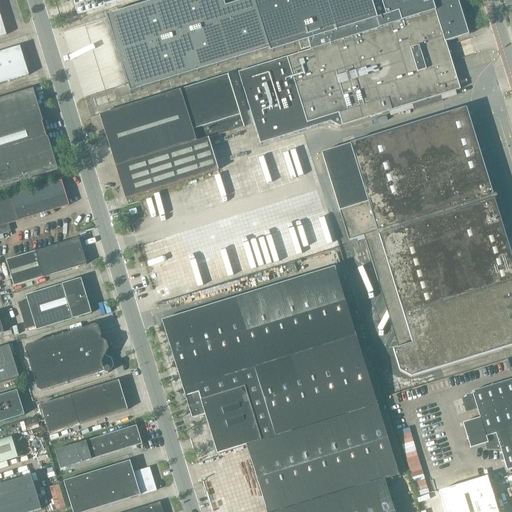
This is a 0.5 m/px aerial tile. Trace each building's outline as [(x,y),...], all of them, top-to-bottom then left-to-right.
[(73,0),(78,15),(126,0),(73,0)] [(113,15),(107,17),(107,18),(128,85),(128,86),(131,94),(137,92),(136,92),(193,74),(270,50),(270,53),(299,44),(301,50),(310,47),(311,50),(287,58),(238,73),(261,144),(331,122),(340,127),(343,126),(371,117),(376,116),(389,112),(392,111),(456,91),(461,90),(455,73),(452,62),(452,61),(447,46),(446,43),(452,41),(469,35),(468,32),(459,3),(460,2),(459,1),(459,0),(433,0),(432,0),(433,2),(424,4),(423,0),(249,0),(226,7),(223,0),(162,0),(113,16),(113,15)] [(0,84),(29,76),(20,47),(0,52),(0,84)] [(244,127),(228,75),(100,115),(116,168),(209,139),(208,138),(244,127)] [(0,100),(0,188),(58,170),(48,138),(47,138),(42,123),(43,122),(33,90),(0,100)] [(511,254),(486,171),(467,108),(351,144),(351,145),(322,154),(340,212),(349,241),(365,236),(379,281),(391,288),(388,294),(394,298),(391,304),(397,307),(394,313),(400,317),(397,323),(403,326),(409,346),(394,351),(400,370),(413,378),(511,346),(511,254)] [(507,229),(511,228),(511,146),(488,152),(507,229)] [(61,182),(0,200),(0,235),(11,232),(9,224),(69,205),(61,182)] [(304,203),(190,232),(196,254),(310,225),(304,203)] [(87,265),(79,239),(6,261),(14,287),(87,265)] [(261,255),(252,254),(251,266),(260,266),(261,255)] [(220,264),(222,277),(241,273),(238,260),(220,264)] [(28,300),(18,303),(24,323),(23,324),(25,330),(36,326),(37,331),(92,314),(81,279),(26,296),(28,300)] [(218,455),(246,446),(267,511),(395,511),(385,480),(399,475),(339,282),(166,335),(192,419),(205,415),(218,455)] [(99,306),(101,311),(111,309),(110,303),(99,306)] [(24,357),(24,358),(25,358),(25,359),(26,360),(27,360),(28,360),(34,379),(38,390),(41,392),(49,390),(105,373),(106,374),(107,374),(108,374),(109,373),(110,373),(110,372),(110,371),(111,370),(114,366),(112,359),(109,357),(107,352),(109,349),(107,342),(100,339),(101,337),(98,327),(95,325),(27,346),(25,350),(26,354),(25,355),(25,356),(24,357)] [(0,383),(19,378),(9,345),(0,348),(0,383)] [(511,380),(472,392),(473,396),(478,409),(480,418),(463,424),(471,449),(485,444),(487,450),(501,450),(503,454),(500,455),(501,461),(504,460),(508,470),(511,469),(511,380)] [(119,381),(71,396),(40,405),(49,434),(80,425),(127,410),(119,381)] [(0,423),(25,415),(17,391),(0,396),(0,423)] [(473,396),(462,399),(466,413),(478,409),(473,396)] [(137,426),(86,442),(55,451),(61,470),(142,444),(137,426)] [(12,437),(0,440),(0,463),(18,458),(12,437)] [(420,459),(407,462),(415,496),(428,493),(420,459)] [(133,470),(130,461),(64,482),(73,511),(88,511),(157,491),(150,468),(134,473),(133,470)] [(498,477),(500,488),(511,486),(511,482),(510,475),(498,477)] [(0,511),(33,511),(42,510),(31,476),(0,485),(0,511)] [(445,511),(498,511),(487,477),(439,492),(445,511)] [(60,479),(52,481),(55,504),(64,503),(60,479)] [(414,511),(420,511),(418,501),(409,503),(410,509),(413,509),(414,511)] [(129,511),(163,511),(160,502),(129,511)]
